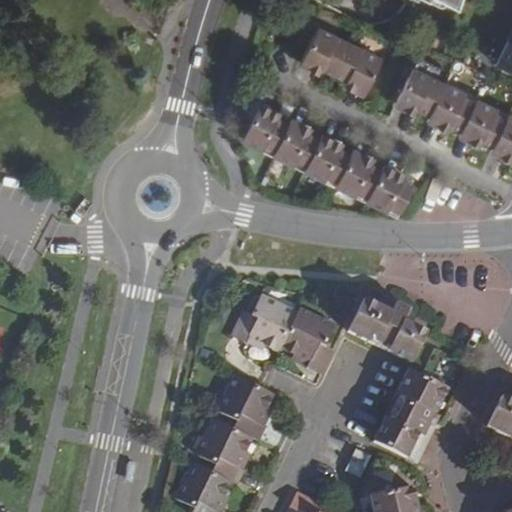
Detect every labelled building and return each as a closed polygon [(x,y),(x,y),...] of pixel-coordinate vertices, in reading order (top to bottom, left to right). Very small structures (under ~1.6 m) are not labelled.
[(398,0),(403,2),(405,4),(408,4),(409,2),(410,0),(414,0),(433,10),(434,10),(435,10),(436,9),(438,8),(439,7),(455,14),(460,0),(398,0)] [(324,73),(334,77),(351,43),(318,27),(298,68),(320,79),(324,73)] [(511,27),(493,64),(511,73),(511,27)] [(351,43),(334,77),(343,82),(340,88),(363,100),(383,59),(351,43)] [(420,113),(428,117),(446,81),(412,65),(391,107),(417,120),(420,113)] [(428,117),(425,124),(447,135),(451,128),(460,132),(477,96),(446,81),(428,117)] [(460,132),(456,139),(479,150),(482,144),(492,148),(510,111),(477,96),(460,132)] [(378,212),(400,214),(412,188),(401,183),(406,174),(260,101),(240,142),(378,212)] [(511,166),(511,112),(510,111),(492,148),(488,155),(511,166)] [(279,349),(297,313),(261,295),(251,317),(242,313),(228,340),(243,348),(244,346),(247,340),(263,348),(276,354),(279,349)] [(361,302),(345,332),(410,363),(424,333),(401,322),(407,310),(394,304),(388,315),(361,302)] [(333,323),(300,307),(297,313),(279,349),(295,356),(310,363),(307,368),(306,371),(318,377),(331,350),(322,346),(333,323)] [(247,340),(244,346),(259,354),(263,348),(247,340)] [(294,362),(307,368),(310,363),(295,356),(292,361),(294,362)] [(371,443),(406,460),(425,422),(426,422),(431,412),(435,415),(447,390),(426,380),(406,370),(371,443)] [(259,389),(231,376),(217,405),(235,415),(230,425),(229,426),(252,438),(258,441),(266,425),(264,424),(258,422),(266,407),(272,395),(259,389)] [(511,394),(502,389),(484,425),(511,439),(511,394)] [(271,409),(266,407),(258,422),(264,424),(271,409)] [(229,426),(211,417),(194,452),(212,461),(207,472),(230,483),(236,486),(244,471),(242,470),(237,468),(246,451),(252,438),(229,426)] [(425,422),(406,460),(416,465),(435,426),(426,422),(425,422)] [(356,450),(346,472),(360,479),(371,457),(356,450)] [(251,453),(246,451),(237,468),(242,470),(251,453)] [(207,472),(189,463),(174,496),(192,505),(188,511),(217,511),(216,511),(224,496),(230,483),(207,472)] [(415,511),(410,487),(366,497),(370,511),(415,511)] [(319,511),(318,511),(321,506),(295,493),(287,509),(289,511),(291,511),(319,511)] [(221,511),(229,498),(224,496),(216,511),(217,511),(221,511)]
